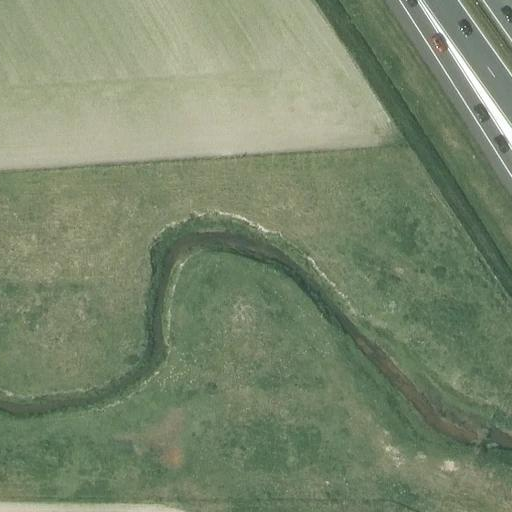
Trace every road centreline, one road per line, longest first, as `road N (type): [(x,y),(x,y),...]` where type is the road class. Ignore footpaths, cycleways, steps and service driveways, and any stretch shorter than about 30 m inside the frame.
road 1 (motorway): [(421,0),(511,162)]
road 2 (motorway): [(439,0),(511,103)]
